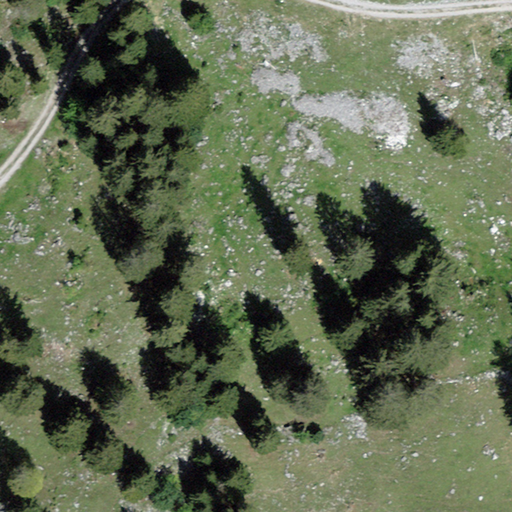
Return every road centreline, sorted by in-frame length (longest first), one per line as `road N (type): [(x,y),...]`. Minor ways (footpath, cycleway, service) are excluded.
road 1 (track): [(110,0),(0,171)]
road 2 (track): [(511,3),(386,8),(338,0)]
